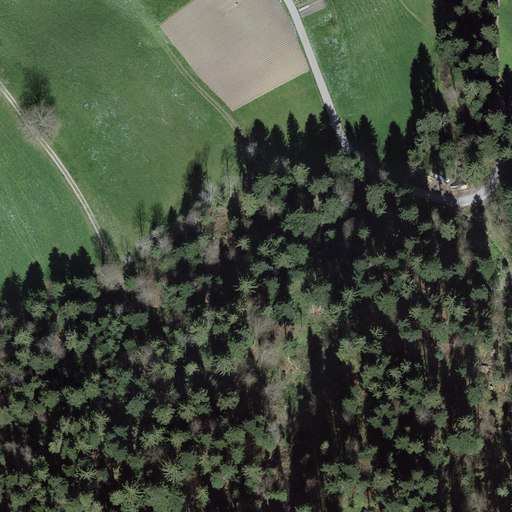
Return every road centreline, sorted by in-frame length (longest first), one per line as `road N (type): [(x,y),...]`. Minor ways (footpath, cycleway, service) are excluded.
road 1 (track): [(287,0),(348,146),(385,179),(450,201),(479,195),(499,174),(511,107)]
road 2 (track): [(173,362),(124,288),(80,196),(0,81)]
road 3 (track): [(250,511),(204,485),(193,411),(173,362)]
road 4 (track): [(173,362),(160,511)]
road 5 (track): [(496,0),(505,140)]
